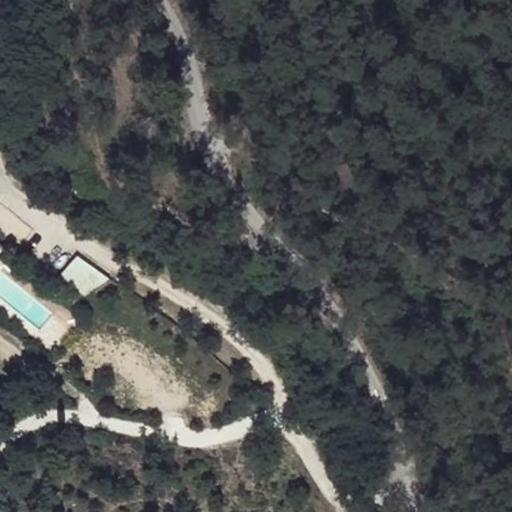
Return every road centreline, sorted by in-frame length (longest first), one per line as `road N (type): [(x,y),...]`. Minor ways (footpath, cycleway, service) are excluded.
road 1 (unclassified): [(166,0),(243,182),(365,359),(396,429),(415,511)]
road 2 (unknown): [(381,394),(205,446),(56,415),(0,449)]
road 3 (unknown): [(283,423),(275,374),(231,326),(72,246)]
